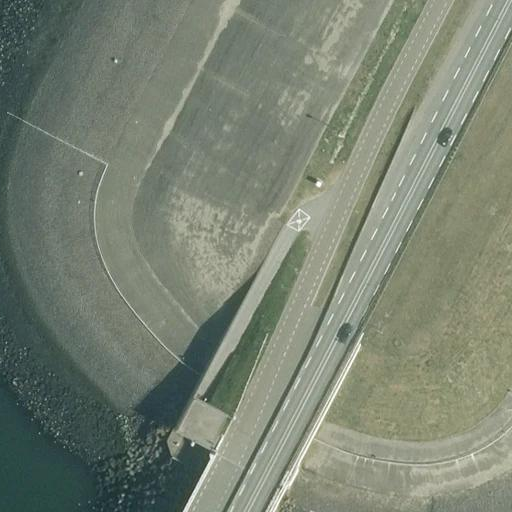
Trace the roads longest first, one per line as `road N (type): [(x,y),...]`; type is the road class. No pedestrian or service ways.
road 1 (primary): [(243,511),(509,0)]
road 2 (unclassified): [(201,511),(440,0)]
